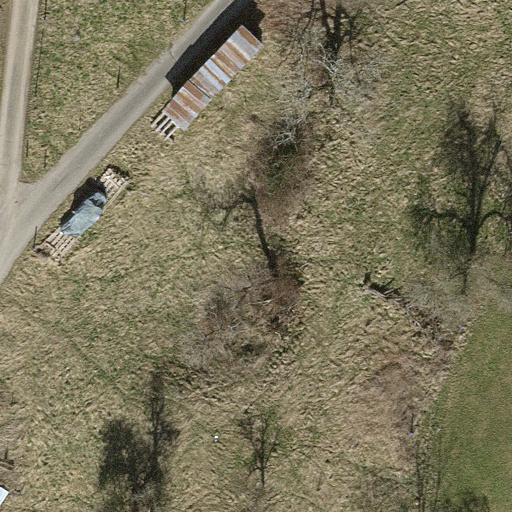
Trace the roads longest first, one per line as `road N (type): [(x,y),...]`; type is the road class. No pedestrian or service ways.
road 1 (track): [(234,0),(0,248)]
road 2 (track): [(0,248),(29,0)]
